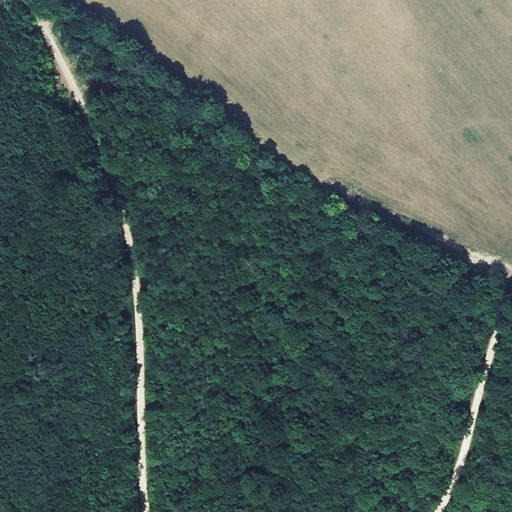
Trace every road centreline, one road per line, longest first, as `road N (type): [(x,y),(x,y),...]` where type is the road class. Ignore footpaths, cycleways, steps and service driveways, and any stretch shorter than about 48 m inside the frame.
road 1 (track): [(145,511),(134,242),(72,78),(20,0)]
road 2 (track): [(443,511),(511,299)]
